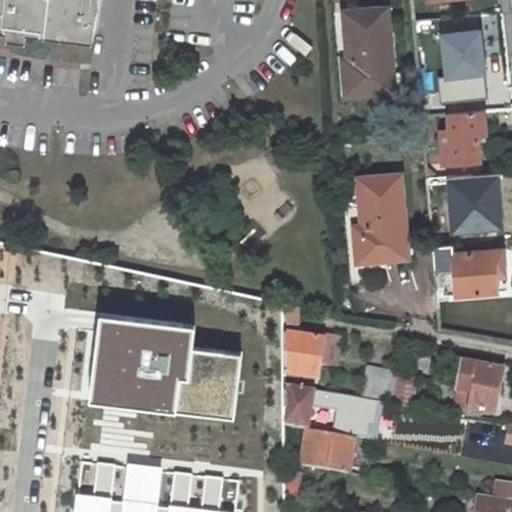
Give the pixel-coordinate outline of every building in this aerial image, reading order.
[(0,0),(0,22),(94,34),(98,0),(0,0)] [(396,85),(390,8),(344,11),(348,63),(342,63),(344,89),(396,85)] [(482,28),(439,32),(444,79),(486,75),(482,28)] [(488,96),(486,75),(444,79),(438,80),(440,100),(488,96)] [(483,110),(449,112),(453,164),(480,163),(478,132),(484,131),(483,110)] [(500,172),(448,178),(454,234),(505,229),(500,172)] [(407,254),(402,175),(356,178),(359,228),(353,228),(355,258),(407,254)] [(439,300),(500,294),(499,275),(508,274),(505,251),(456,256),(454,244),(434,245),(439,300)] [(196,323),(103,313),(92,401),(235,417),(243,354),(193,349),(196,323)] [(326,338),(288,332),(288,377),(320,384),(322,365),(326,338)] [(327,335),(326,338),(322,365),(339,368),(344,337),(327,335)] [(465,365),(458,406),(497,413),(504,372),(465,365)] [(396,372),(365,367),(360,397),(391,402),(394,380),(396,372)] [(396,403),(400,381),(394,380),(391,402),(396,403)] [(412,406),(416,384),(400,381),(396,403),(397,403),(412,406)] [(315,403),(316,392),(291,387),(287,426),(304,429),(311,430),(312,420),(314,407),(315,403)] [(316,392),(314,407),(337,410),(333,433),(366,438),(378,440),(384,403),(316,392)] [(311,430),(304,429),(298,465),(352,474),(358,438),(333,433),(311,430)] [(243,511),(247,482),(82,464),(76,511),(243,511)] [(511,480),(497,478),(495,492),(511,494),(511,480)] [(511,511),(511,494),(495,492),(477,489),(473,511),(511,511)]
